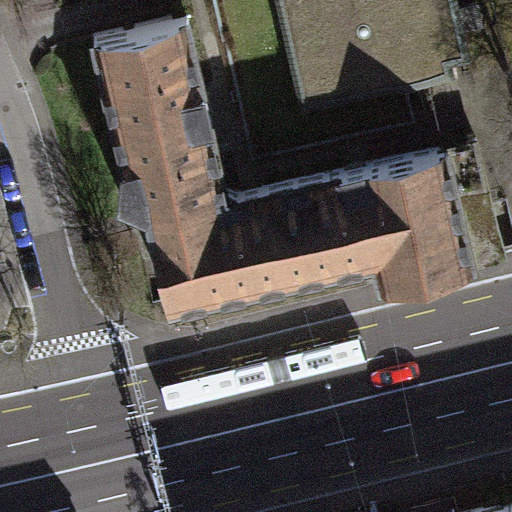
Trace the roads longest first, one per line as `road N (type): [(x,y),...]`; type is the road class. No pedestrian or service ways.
road 1 (primary): [(0,507),(511,388)]
road 2 (primary): [(511,318),(89,421)]
road 3 (primary): [(153,511),(511,429)]
road 4 (residential): [(0,113),(89,421)]
